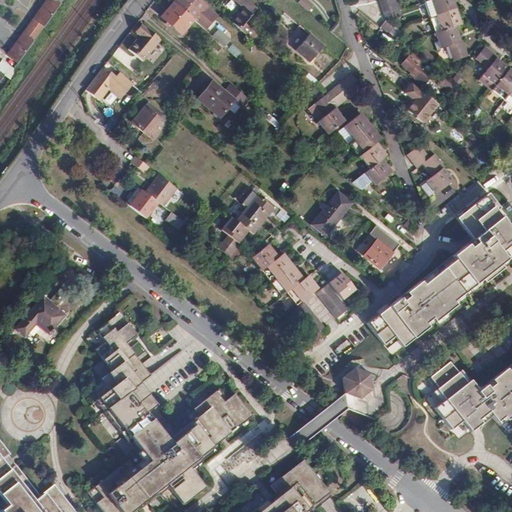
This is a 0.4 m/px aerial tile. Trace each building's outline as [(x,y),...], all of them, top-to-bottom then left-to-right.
[(35,37),(58,4),(52,0),(45,0),(7,55),(18,64),(35,37)] [(173,2),(193,20),(206,7),(198,0),(174,0),(172,2),(173,2)] [(236,0),(237,1),(229,10),(244,23),(257,8),(247,0),(236,0)] [(378,0),(385,20),(400,15),(395,0),(378,0)] [(448,46),(454,61),(468,56),(463,41),(460,41),(455,26),(461,24),(452,0),(424,0),(436,32),(433,33),(434,36),(436,36),(440,48),(448,46)] [(181,34),(193,20),(173,2),(161,16),(181,34)] [(386,20),(380,27),(396,40),(401,32),(386,20)] [(135,33),(137,34),(143,26),(141,24),(135,33)] [(143,63),(161,41),(143,26),(137,34),(140,37),(129,51),(143,63)] [(323,46),(309,34),(295,50),(309,62),(323,46)] [(511,71),(496,59),(497,57),(485,47),(475,59),(487,68),(478,80),(511,106),(511,71)] [(419,66),(423,61),(411,52),(401,65),(409,71),(408,72),(422,85),(430,75),(419,66)] [(108,76),(102,70),(86,91),(100,102),(108,88),(120,98),(132,84),(120,73),(115,78),(110,73),(108,76)] [(339,104),(348,98),(361,87),(351,74),(329,92),(339,104)] [(435,79),(451,92),(455,87),(438,74),(435,79)] [(157,86),(153,82),(148,87),(153,91),(157,86)] [(196,99),(218,117),(232,100),(211,82),(196,99)] [(437,103),(411,83),(404,92),(414,100),(407,110),(422,123),(437,103)] [(317,121),(327,135),(344,121),(334,108),(339,104),(329,92),(326,94),(314,104),(323,116),(317,121)] [(234,113),(240,106),(232,100),(227,107),(234,113)] [(170,121),(148,102),(131,122),(154,141),(160,132),(158,130),(163,124),(166,126),(170,121)] [(307,109),(317,121),(323,116),(314,104),(307,109)] [(452,140),(458,132),(446,122),(450,118),(440,110),(437,115),(438,116),(429,128),(445,142),(449,138),(452,140)] [(374,185),(391,172),(381,159),(386,156),(376,143),(381,139),(360,113),(343,127),(354,140),(349,143),(359,156),(358,157),(359,159),(361,158),(369,169),(364,173),(352,183),(360,190),(371,181),(374,185)] [(348,144),(349,143),(354,140),(343,127),(337,131),(348,144)] [(492,152),(482,144),(473,156),(483,163),(492,152)] [(425,181),(435,194),(452,181),(442,168),(444,166),(434,153),(429,157),(419,145),(406,155),(416,167),(422,163),(431,175),(425,181)] [(149,167),(145,164),(136,158),(131,164),(144,174),(149,167)] [(164,206),(177,189),(159,175),(152,183),(155,186),(148,195),(157,201),(164,206)] [(155,186),(152,183),(145,192),(148,195),(155,186)] [(145,217),(157,201),(148,195),(145,192),(137,186),(132,194),(136,197),(130,205),(145,217)] [(272,209),(251,192),(241,204),(245,208),(235,221),(230,217),(220,230),(227,235),(217,248),(229,257),(239,244),(237,243),(247,230),(252,234),(267,215),(271,216),(273,213),(272,209)] [(351,203),(337,192),(319,214),(333,225),(351,203)] [(394,337),(402,347),(455,305),(452,301),(480,280),(483,283),(511,260),(511,246),(511,244),(511,243),(511,223),(500,207),(488,193),(455,219),(472,240),(366,323),(383,345),(394,337)] [(126,202),(130,205),(136,197),(132,194),(126,202)] [(179,229),(184,222),(171,212),(166,219),(179,229)] [(368,233),(377,239),(363,256),(378,268),(392,252),(398,245),(375,226),(368,233)] [(367,236),(357,250),(363,254),(373,240),(367,236)] [(296,305),(318,289),(307,276),(303,279),(282,254),(278,257),(267,244),(251,257),(259,268),(258,269),(260,271),(261,270),(281,296),(286,292),(296,305)] [(328,281),(340,273),(332,261),(320,269),(328,281)] [(328,283),(342,300),(355,290),(341,273),(328,283)] [(343,313),(347,310),(349,308),(342,300),(328,283),(316,293),(336,319),(343,313)] [(43,297),(14,330),(23,337),(35,323),(47,333),(63,315),(43,297)] [(311,338),(324,328),(304,303),(291,313),(311,338)] [(166,310),(164,314),(170,319),(173,316),(166,310)] [(346,316),(343,313),(336,319),(339,321),(346,316)] [(187,467),(219,443),(228,435),(249,418),(233,395),(225,400),(218,390),(192,409),(198,416),(177,433),(171,438),(170,439),(157,421),(153,424),(144,413),(155,405),(139,384),(150,376),(141,365),(129,349),(125,344),(135,336),(117,314),(96,331),(105,341),(93,350),(94,351),(102,360),(91,369),(100,380),(89,387),(97,399),(94,401),(140,461),(124,474),(119,469),(87,494),(101,511),(137,511),(138,511),(147,505),(168,488),(182,506),(205,488),(194,475),(187,467)] [(450,430),(461,422),(469,432),(480,424),(491,415),(496,422),(502,417),(505,420),(511,415),(511,369),(508,372),(505,369),(500,372),(477,391),(469,380),(465,383),(449,362),(427,379),(444,401),(433,408),(434,409),(442,420),(450,430)] [(372,389),(369,374),(355,368),(341,379),(343,396),(358,401),(372,389)] [(0,511),(74,511),(69,506),(66,509),(49,488),(39,496),(0,446),(0,511)] [(270,485),(270,486),(278,497),(258,511),(300,511),(327,492),(303,460),(270,485)]
